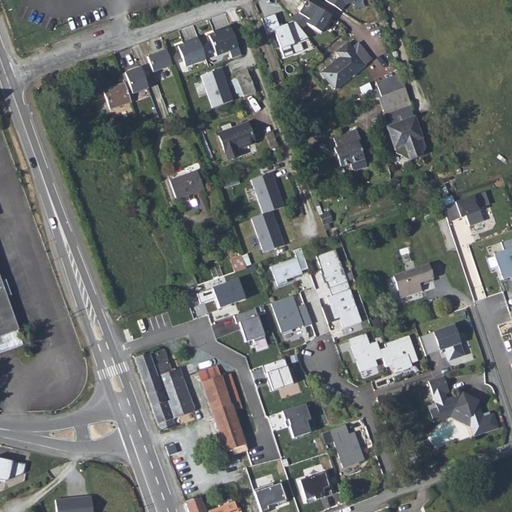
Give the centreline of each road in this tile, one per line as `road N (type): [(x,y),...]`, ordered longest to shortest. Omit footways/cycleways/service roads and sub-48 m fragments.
road 1 (secondary): [(8,83),(106,354)]
road 2 (residential): [(270,454),(241,365),(195,329),(106,354)]
road 3 (residential): [(314,226),(230,1)]
road 4 (residential): [(230,1),(8,83)]
road 5 (residential): [(392,494),(361,405),(336,375),(308,297)]
road 6 (unclassified): [(2,430),(64,446),(138,440)]
road 7 (unclassified): [(392,494),(511,451)]
road 8 (unclassified): [(124,403),(50,426),(2,430)]
